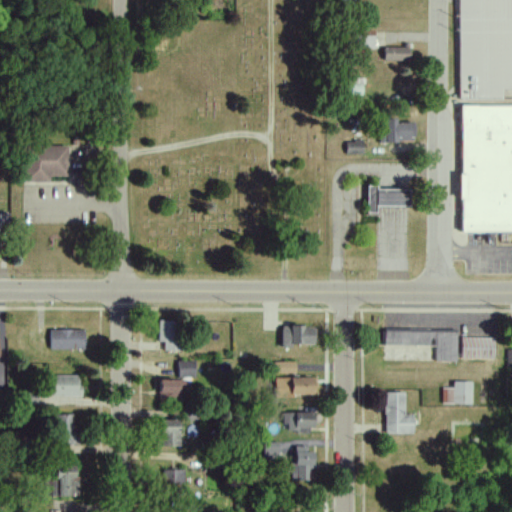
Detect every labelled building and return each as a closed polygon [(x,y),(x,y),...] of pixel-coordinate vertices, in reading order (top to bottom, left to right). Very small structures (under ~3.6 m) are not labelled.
[(502,98),(502,89),(511,88),(511,0),(459,0),(460,98),(502,98)] [(373,36),(359,36),(358,47),(373,47),(373,36)] [(383,47),(382,61),(408,62),(408,47),(383,47)] [(511,232),(511,105),(460,105),(460,232),(511,232)] [(378,143),(413,142),(413,123),(394,124),(394,119),(383,120),(383,131),(378,131),(378,143)] [(361,141),(344,141),(344,155),(361,154),(361,141)] [(48,182),(48,177),(66,176),(65,147),(22,147),(22,183),(48,182)] [(376,207),(408,208),(408,189),(366,188),(366,214),(375,214),(376,207)] [(157,342),(163,342),(162,351),(178,351),(178,321),(157,321),(157,342)] [(280,347),(313,346),(313,327),(280,328),(280,347)] [(83,350),(83,330),(49,330),(49,349),(83,350)] [(383,345),(435,346),(434,361),(456,362),(456,332),(383,330),(383,345)] [(459,359),(492,360),(493,338),(460,338),(459,359)] [(193,361),(176,361),(177,378),(194,378),(193,361)] [(294,362),(273,362),(273,374),(294,374),(294,362)] [(80,397),(80,385),(76,385),(76,376),(47,376),(47,397),(80,397)] [(314,378),(273,379),(273,397),(314,396),(314,378)] [(157,401),(183,401),(184,381),(158,380),(157,401)] [(470,405),(470,383),(452,383),(452,388),(441,388),(441,405),(470,405)] [(383,434),(412,435),(412,415),(404,415),(404,393),(383,393),(383,434)] [(283,414),(283,430),(312,430),(312,413),(283,414)] [(54,445),(72,445),(71,415),(53,416),(54,445)] [(177,421),(157,421),(157,448),(178,447),(177,421)] [(262,443),(262,459),(277,458),(277,442),(262,443)] [(293,464),(287,464),(288,481),(308,480),(308,470),(312,470),(312,448),(293,448),(293,464)] [(53,478),(42,478),(42,496),(74,497),(75,467),(53,466),(53,478)] [(161,488),(182,489),(182,471),(161,470),(161,488)]
